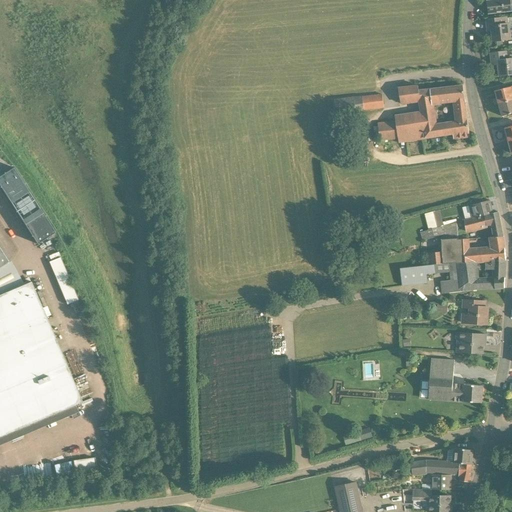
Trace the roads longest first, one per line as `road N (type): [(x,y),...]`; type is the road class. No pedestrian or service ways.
road 1 (tertiary): [(470,0),(473,104),(510,248),(508,320),(490,427)]
road 2 (residential): [(196,497),(489,431)]
